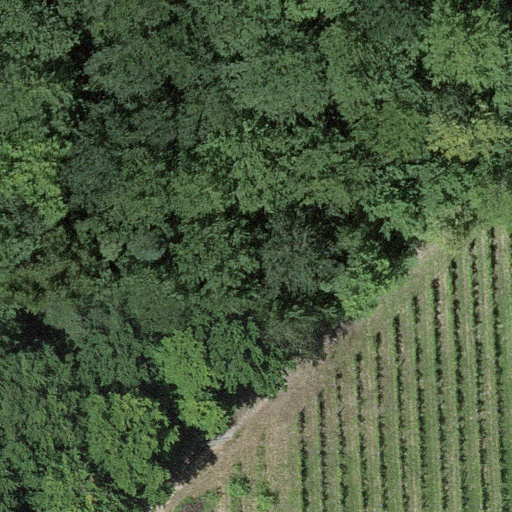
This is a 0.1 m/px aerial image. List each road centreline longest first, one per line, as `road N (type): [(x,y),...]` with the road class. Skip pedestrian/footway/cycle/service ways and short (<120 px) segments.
road 1 (track): [(136,511),(390,256)]
road 2 (track): [(314,0),(390,256)]
road 3 (track): [(390,256),(475,182),(511,169)]
